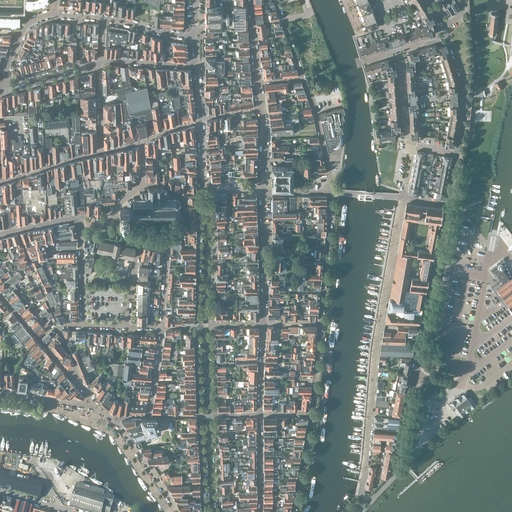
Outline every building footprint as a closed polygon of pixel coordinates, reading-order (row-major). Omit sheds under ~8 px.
[(51,0),(50,0),(25,0),(25,7),(27,9),(34,9),(38,9),(43,7),(47,4),(50,0),(51,0)] [(98,0),(98,11),(103,12),(104,2),(106,2),(106,0),(98,0)] [(314,0),(309,0),(319,26),(323,24),(314,0)] [(424,4),(421,0),(412,6),(413,8),(415,6),(416,9),(424,4)] [(368,1),(354,6),(356,12),(370,6),(368,1)] [(455,2),(450,5),(454,12),(459,8),(455,2)] [(416,9),(418,12),(416,13),(417,15),(427,9),(424,4),(416,9)] [(449,15),(454,12),(450,5),(445,8),(449,15)] [(206,11),(206,16),(206,21),(206,26),(205,31),(221,31),(222,6),(206,6),(206,11)] [(246,6),(233,6),(234,29),(247,29),(247,23),(247,11),(246,6)] [(370,6),(356,12),(358,17),(372,11),(370,6)] [(420,15),(422,18),(429,13),(427,9),(417,15),(418,17),(420,15)] [(372,11),(358,17),(360,22),(374,16),(372,11),(373,11),(372,11)] [(271,15),(270,16),(270,18),(269,19),(269,22),(271,21),(280,20),(276,12),(270,12),(271,15)] [(0,25),(17,26),(18,13),(0,13),(0,25)] [(422,18),(427,27),(432,24),(435,22),(431,15),(429,13),(422,18)] [(497,15),(491,14),(489,34),(495,35),(497,15)] [(172,20),(171,22),(171,27),(183,28),(184,16),(174,16),(170,16),(164,16),(160,16),(160,19),(166,20),(172,20)] [(374,16),(360,22),(362,27),(376,21),(374,16)] [(376,21),(362,27),(364,31),(368,30),(378,26),(376,21)] [(273,23),(274,28),(271,28),(272,32),(276,31),(283,30),(282,26),(280,22),(273,23)] [(55,23),(55,34),(63,35),(64,24),(61,24),(58,24),(55,23)] [(256,24),(257,32),(269,30),(269,27),(267,28),(266,24),(266,23),(264,24),(256,24)] [(428,27),(422,29),(425,37),(435,34),(432,24),(427,27),(428,27)] [(106,27),(105,46),(109,46),(110,42),(112,42),(114,42),(122,43),(124,43),(126,43),(128,30),(110,26),(110,28),(106,27)] [(420,39),(425,37),(422,29),(422,28),(420,29),(419,27),(417,27),(420,39)] [(248,30),(237,31),(237,34),(234,34),(234,39),(237,39),(238,42),(249,42),(248,30)] [(267,33),(269,33),(269,30),(257,32),(258,39),(268,37),(267,33)] [(409,30),(407,30),(411,42),(415,40),(413,31),(410,32),(409,30)] [(68,37),(68,41),(71,41),(71,44),(72,44),(76,44),(77,43),(77,37),(73,37),(74,33),(70,32),(70,34),(70,37),(68,37)] [(29,34),(27,38),(35,42),(37,37),(29,34)] [(391,39),(391,40),(389,40),(390,43),(394,42),(395,45),(397,45),(397,46),(401,44),(403,44),(406,43),(403,34),(395,37),(394,34),(392,35),(392,36),(392,37),(393,38),(393,39),(391,39)] [(395,45),(394,42),(390,43),(389,40),(389,39),(389,38),(389,37),(387,36),(385,37),(386,40),(379,42),(382,51),(384,50),(389,48),(389,47),(394,46),(395,45)] [(152,46),(151,49),(162,49),(164,51),(164,40),(152,37),(152,46)] [(269,38),(268,38),(258,39),(259,50),(271,48),(271,44),(269,44),(269,41),(274,40),(274,39),(276,39),(276,37),(273,37),(269,38)] [(376,52),(382,51),(379,42),(376,43),(375,40),(373,41),(376,52)] [(25,42),(23,47),(34,53),(35,51),(31,49),(33,46),(25,42)] [(365,43),(363,44),(367,55),(371,54),(369,45),(366,46),(365,43)] [(62,46),(62,50),(64,54),(66,62),(67,61),(76,60),(77,46),(76,46),(76,44),(72,44),(72,46),(70,46),(68,46),(68,47),(62,46)] [(439,53),(438,47),(436,44),(426,47),(429,56),(434,55),(433,54),(439,53)] [(446,45),(438,47),(439,53),(440,58),(449,55),(448,52),(446,45)] [(51,53),(45,55),(49,67),(55,65),(56,64),(57,56),(57,49),(55,49),(54,47),(50,48),(51,53)] [(22,48),(20,53),(27,56),(28,56),(30,57),(33,58),(34,57),(28,54),(30,52),(22,48)] [(114,48),(113,57),(121,58),(122,48),(114,48)] [(275,48),(271,48),(259,50),(260,50),(260,56),(268,55),(267,52),(272,51),(271,51),(275,50),(275,48)] [(421,49),(417,50),(419,59),(422,58),(423,61),(425,60),(421,49)] [(123,50),(123,58),(126,58),(135,58),(135,51),(126,50),(123,50)] [(170,54),(166,54),(166,61),(171,61),(176,62),(177,62),(186,62),(186,57),(189,57),(189,50),(187,50),(186,50),(170,50),(170,54)] [(415,60),(419,59),(417,50),(414,51),(407,53),(409,60),(407,61),(407,63),(410,63),(415,62),(415,61),(415,60)] [(164,52),(153,51),(153,60),(159,60),(160,60),(166,61),(166,54),(164,52)] [(241,57),(241,61),(243,61),(249,61),(249,57),(249,51),(238,51),(239,57),(241,57)] [(18,58),(16,60),(20,62),(27,60),(27,59),(26,59),(27,56),(20,53),(18,58)] [(57,56),(56,64),(57,64),(66,62),(64,54),(58,56),(57,56)] [(225,73),(225,61),(224,61),(216,61),(216,57),(206,57),(205,67),(206,67),(206,71),(206,73),(216,73),(225,73)] [(389,59),(382,61),(379,62),(382,71),(387,69),(392,69),(389,59)] [(243,61),(241,61),(235,62),(235,72),(250,71),(250,62),(243,62),(243,61)] [(383,73),(382,71),(379,62),(374,63),(377,72),(380,71),(381,74),(383,73)] [(415,68),(415,62),(410,63),(407,63),(406,63),(406,71),(406,74),(416,73),(415,68)] [(371,77),(373,76),(369,65),(364,67),(367,75),(370,74),(371,77)] [(151,108),(150,102),(149,97),(147,88),(133,91),(130,79),(129,72),(129,73),(128,67),(120,67),(121,73),(121,72),(122,80),(123,82),(124,92),(124,94),(126,93),(136,131),(136,133),(136,132),(137,136),(138,136),(139,137),(149,135),(156,132),(151,108)] [(137,73),(137,77),(142,77),(145,77),(144,73),(143,73),(143,69),(137,68),(137,73)] [(396,68),(392,69),(387,69),(387,75),(387,80),(397,79),(396,74),(396,68)] [(164,69),(156,69),(158,88),(165,87),(165,83),(164,69)] [(184,70),(177,70),(178,81),(178,84),(182,84),(185,83),(184,70)] [(86,84),(88,84),(89,87),(95,87),(94,72),(80,76),(80,81),(86,82),(86,84)] [(273,76),(272,72),(263,73),(264,80),(270,80),(273,79),(273,76)] [(56,96),(55,83),(48,85),(49,93),(50,99),(53,98),(54,100),(59,100),(62,99),(62,95),(58,95),(56,96)] [(115,86),(115,83),(114,83),(103,84),(103,95),(115,94),(115,86)] [(266,92),(275,91),(278,90),(278,93),(289,92),(288,86),(288,83),(265,85),(266,92)] [(449,101),(453,101),(453,97),(457,96),(457,94),(458,94),(457,88),(458,88),(458,85),(448,86),(448,91),(449,91),(449,95),(446,95),(446,98),(448,97),(449,97),(449,99),(449,101)] [(211,97),(215,97),(215,91),(214,91),(214,86),(205,87),(205,96),(205,97),(211,96),(211,97)] [(410,101),(410,104),(413,104),(413,99),(416,99),(417,99),(418,99),(419,99),(420,98),(420,97),(417,97),(417,88),(408,89),(408,97),(409,97),(410,101)] [(136,133),(136,131),(126,93),(124,94),(124,92),(117,93),(117,95),(118,95),(120,103),(119,103),(120,117),(120,124),(122,143),(138,137),(137,136),(136,132),(136,133)] [(183,94),(184,94),(185,101),(193,100),(192,93),(183,94)] [(169,126),(176,125),(173,98),(173,96),(166,97),(167,98),(167,101),(170,101),(170,104),(160,106),(162,118),(164,128),(169,126)] [(276,102),(276,100),(279,99),(279,101),(285,100),(285,96),(279,97),(267,98),(268,105),(268,106),(281,104),(281,102),(276,102)] [(458,103),(457,103),(457,99),(457,96),(453,97),(453,101),(449,101),(448,101),(446,101),(447,104),(449,103),(449,107),(450,112),(459,111),(459,108),(458,103)] [(81,113),(95,114),(95,97),(80,97),(81,113)] [(175,97),(173,98),(176,125),(182,123),(180,108),(180,107),(177,107),(177,103),(176,103),(175,97)] [(418,103),(416,103),(416,101),(416,99),(413,99),(413,104),(410,104),(410,106),(409,106),(409,112),(409,114),(418,114),(418,109),(418,105),(421,105),(420,103),(420,102),(418,103)] [(182,108),(183,108),(186,108),(186,109),(187,109),(189,109),(194,108),(193,100),(185,101),(186,105),(180,106),(180,107),(180,108),(182,108)] [(150,102),(151,108),(156,132),(162,129),(160,118),(159,107),(158,101),(150,102)] [(219,113),(218,106),(218,104),(217,102),(214,102),(210,102),(212,114),(219,113)] [(104,130),(105,129),(105,131),(111,131),(111,130),(112,130),(112,123),(112,124),(116,124),(116,104),(103,104),(104,119),(104,122),(104,130)] [(268,113),(269,113),(281,111),(282,111),(281,104),(268,106),(268,113)] [(334,149),(334,147),(336,146),(338,145),(339,143),(340,141),(341,139),(341,136),(342,136),(342,133),(343,132),(342,127),(344,126),(342,120),(344,120),(343,114),(345,113),(343,107),(319,113),(328,152),(335,150),(334,149)] [(183,108),(182,108),(180,108),(182,123),(190,121),(189,114),(187,114),(185,115),(184,112),(183,108)] [(269,113),(270,121),(283,119),(283,117),(282,117),(281,111),(269,113)] [(75,155),(81,153),(80,134),(80,113),(72,114),(73,125),(73,126),(75,155)] [(64,117),(64,120),(47,121),(48,127),(60,126),(60,127),(66,127),(68,127),(67,120),(67,114),(62,114),(62,117),(64,117)] [(227,119),(224,119),(225,128),(223,128),(223,130),(226,130),(232,130),(232,129),(232,122),(232,116),(227,117),(227,119)] [(256,118),(248,119),(240,120),(241,124),(240,124),(240,122),(237,123),(237,120),(232,121),(233,128),(236,127),(236,126),(237,126),(245,125),(257,124),(257,118),(256,118)] [(270,121),(270,127),(293,125),(294,125),(293,125),(293,123),(298,123),(299,123),(298,118),(292,118),(287,119),(283,119),(270,121)] [(214,129),(214,127),(212,127),(212,120),(207,121),(206,122),(206,130),(206,131),(212,130),(212,131),(214,131),(215,130),(215,129),(214,129)] [(399,120),(390,120),(391,130),(397,131),(400,130),(400,125),(399,120)] [(95,123),(89,123),(88,123),(88,130),(89,130),(89,152),(97,151),(96,131),(95,123)] [(29,127),(30,131),(28,131),(29,145),(28,145),(28,148),(29,148),(30,169),(39,166),(35,127),(35,125),(33,125),(33,127),(29,127)] [(270,127),(271,134),(273,134),(273,136),(278,136),(278,134),(297,132),(297,128),(293,128),(293,125),(270,127)] [(195,136),(194,126),(188,127),(190,148),(196,148),(196,143),(195,136)] [(38,127),(35,127),(39,166),(45,164),(43,129),(39,129),(38,127)] [(70,157),(69,135),(68,127),(45,129),(45,132),(52,132),(52,136),(58,135),(59,145),(60,160),(70,157)] [(187,148),(190,148),(188,127),(182,129),(183,139),(183,141),(188,141),(188,142),(187,142),(187,148)] [(4,129),(0,128),(0,138),(0,139),(0,147),(1,154),(1,164),(2,170),(2,177),(10,175),(9,156),(5,156),(5,147),(8,146),(7,128),(4,129)] [(376,132),(376,135),(376,141),(387,140),(386,131),(378,132),(377,128),(376,128),(376,132)] [(419,129),(410,130),(411,132),(411,140),(417,140),(420,140),(420,139),(423,139),(423,137),(420,138),(419,129)] [(89,152),(89,130),(88,130),(81,131),(82,153),(89,152)] [(176,130),(169,132),(170,144),(173,144),(178,143),(177,140),(176,130)] [(397,133),(397,131),(391,130),(386,131),(387,140),(397,139),(397,133)] [(166,160),(168,160),(167,152),(172,152),(170,144),(169,132),(163,134),(164,146),(164,148),(166,160)] [(30,169),(29,148),(28,148),(28,145),(21,145),(21,135),(18,136),(18,140),(19,140),(19,142),(20,172),(30,169)] [(219,142),(219,136),(215,136),(207,137),(207,140),(208,144),(217,143),(219,142)] [(442,144),(441,146),(445,146),(445,147),(448,147),(453,148),(454,143),(455,138),(447,136),(445,144),(442,144)] [(156,160),(156,155),(159,155),(159,154),(156,137),(150,141),(152,153),(153,157),(153,161),(156,160)] [(258,147),(258,141),(242,142),(242,141),(241,141),(241,139),(237,140),(238,144),(242,144),(242,148),(243,148),(258,147)] [(10,175),(20,172),(19,142),(13,142),(14,156),(9,156),(10,175)] [(285,157),(284,152),(289,152),(289,148),(295,148),(295,145),(290,145),(271,146),(271,158),(284,158),(285,160),(292,160),(292,158),(286,158),(286,157),(285,157)] [(209,156),(210,161),(211,167),(227,165),(229,165),(229,159),(227,159),(226,155),(225,147),(220,148),(209,149),(209,156)] [(416,157),(423,158),(423,159),(424,159),(424,156),(428,156),(428,160),(432,161),(433,154),(424,153),(416,151),(415,157),(416,157)] [(110,153),(104,154),(105,177),(105,185),(112,185),(112,181),(112,175),(114,174),(114,166),(114,165),(111,165),(110,153)] [(93,157),(86,158),(88,180),(90,194),(87,194),(86,196),(91,196),(91,198),(94,198),(95,198),(95,194),(94,189),(94,180),(93,157)] [(188,163),(188,166),(196,165),(196,160),(186,161),(185,157),(183,157),(184,164),(185,163),(188,163)] [(80,160),(75,161),(78,177),(82,176),(83,181),(85,194),(87,194),(90,194),(88,180),(86,158),(80,160)] [(238,171),(242,171),(257,171),(257,170),(257,158),(245,158),(245,168),(243,168),(243,167),(242,167),(238,167),(238,169),(238,171)] [(75,161),(70,162),(70,163),(73,180),(74,184),(76,184),(79,184),(78,181),(78,177),(75,161)] [(428,165),(425,164),(422,163),(415,162),(414,167),(421,169),(422,166),(428,168),(427,170),(430,170),(431,165),(429,165),(428,165)] [(54,167),(55,185),(56,187),(62,186),(63,191),(68,190),(68,183),(68,185),(69,185),(69,181),(67,164),(54,167)] [(318,173),(326,173),(324,164),(318,164),(317,164),(318,173)] [(312,165),(303,165),(303,174),(311,174),(311,173),(312,173),(312,165)] [(47,170),(46,171),(47,194),(52,194),(52,187),(51,187),(51,185),(55,185),(54,167),(47,170)] [(293,167),(272,167),(272,189),(293,189),(293,167)] [(129,174),(124,174),(124,177),(125,180),(125,189),(131,188),(134,181),(140,170),(133,170),(129,170),(129,174)] [(18,226),(28,224),(40,221),(47,219),(46,204),(45,189),(38,189),(38,188),(35,189),(34,189),(34,187),(31,187),(31,182),(31,175),(22,178),(22,179),(23,186),(22,186),(23,195),(22,195),(22,197),(22,202),(16,203),(16,205),(16,206),(18,226)] [(189,182),(186,183),(186,184),(189,184),(196,184),(196,175),(189,175),(189,182)] [(71,197),(64,198),(65,214),(68,214),(72,213),(77,213),(85,214),(85,205),(84,194),(85,194),(83,181),(82,176),(78,177),(78,181),(79,184),(76,184),(74,184),(69,185),(70,194),(71,197)] [(14,181),(16,203),(22,202),(22,197),(22,195),(21,179),(14,181)] [(8,182),(0,184),(0,213),(1,213),(3,229),(11,227),(11,223),(11,220),(10,210),(10,206),(10,201),(8,182)] [(112,185),(105,185),(105,196),(110,195),(110,197),(112,197),(112,199),(114,199),(114,198),(119,197),(118,191),(118,190),(117,184),(112,185)] [(189,187),(186,187),(186,193),(190,193),(197,192),(196,184),(189,184),(189,187)] [(417,192),(418,188),(410,187),(409,193),(418,194),(418,195),(419,195),(420,192),(417,192)] [(180,201),(178,198),(176,197),(171,197),(171,195),(168,195),(168,191),(163,189),(156,189),(148,189),(148,192),(144,192),(139,192),(140,198),(133,198),(134,199),(128,200),(128,209),(120,209),(120,218),(130,218),(131,218),(144,218),(144,222),(149,222),(149,218),(175,217),(178,217),(180,214),(180,211),(178,208),(179,207),(179,206),(180,204),(180,201)] [(52,194),(47,194),(48,204),(52,204),(57,203),(56,194),(52,194)] [(272,218),(283,219),(295,219),(295,223),(295,226),(295,227),(295,231),(303,231),(303,226),(301,227),(301,218),(303,219),(303,216),(302,215),(302,212),(299,212),(295,212),(295,196),(294,196),(284,196),(273,196),(273,200),(272,212),(272,218)] [(315,206),(314,200),(315,200),(315,196),(303,196),(303,201),(308,201),(308,205),(303,205),(303,212),(306,212),(309,212),(309,211),(306,211),(306,207),(308,206),(314,206),(315,206)] [(326,196),(315,196),(315,200),(314,200),(315,206),(317,206),(326,206),(326,200),(326,196)] [(246,211),(256,211),(256,199),(245,199),(245,204),(239,204),(237,205),(237,211),(246,211)] [(422,308),(425,293),(426,292),(428,279),(427,279),(428,279),(433,256),(439,224),(440,224),(441,220),(443,208),(427,206),(406,204),(403,219),(400,236),(397,253),(390,298),(387,312),(385,322),(419,324),(421,314),(422,308)] [(227,216),(226,206),(215,207),(216,216),(227,216)] [(187,230),(196,230),(196,222),(190,221),(190,227),(187,227),(184,226),(184,229),(185,229),(187,229),(187,230)] [(54,226),(56,239),(57,240),(66,239),(71,238),(71,239),(77,238),(74,225),(69,226),(68,223),(54,226)] [(36,257),(38,257),(39,261),(48,259),(45,247),(44,247),(44,245),(57,242),(57,240),(56,239),(54,226),(26,232),(29,241),(27,242),(28,246),(26,247),(30,258),(36,256),(36,257)] [(272,239),(272,244),(279,244),(279,245),(283,245),(284,245),(284,244),(287,243),(286,239),(285,239),(284,237),(291,237),(291,231),(287,231),(286,232),(283,232),(283,231),(279,231),(279,233),(272,233),(273,237),(272,237),(272,239)] [(321,237),(320,241),(321,241),(320,246),(315,245),(314,250),(324,250),(325,241),(324,237),(324,236),(326,236),(326,231),(325,231),(311,231),(307,231),(307,237),(321,237)] [(20,233),(26,247),(28,246),(27,242),(29,241),(26,232),(20,233)] [(230,246),(237,246),(258,245),(258,233),(246,233),(236,234),(236,240),(235,240),(235,245),(230,246)] [(19,255),(25,253),(18,234),(11,236),(13,245),(14,247),(16,247),(19,255)] [(181,234),(178,234),(177,235),(177,236),(173,236),(173,238),(171,238),(171,242),(181,242),(181,241),(181,234)] [(223,242),(226,241),(226,234),(217,234),(218,240),(217,245),(223,245),(223,242)] [(186,235),(186,238),(187,238),(187,241),(191,242),(191,245),(193,245),(193,247),(196,247),(196,245),(196,242),(196,235),(188,235),(186,235)] [(86,261),(89,262),(88,266),(85,266),(86,273),(91,273),(98,238),(92,237),(88,237),(87,237),(86,240),(85,242),(84,242),(84,243),(84,244),(85,245),(85,250),(85,257),(87,257),(86,261)] [(67,241),(66,239),(57,240),(57,242),(57,249),(77,248),(77,241),(67,241)] [(110,260),(117,261),(118,257),(118,255),(125,256),(125,257),(133,258),(135,248),(120,244),(121,243),(115,242),(114,243),(100,240),(97,251),(105,253),(112,254),(112,255),(111,255),(110,260)] [(148,249),(144,248),(141,260),(140,266),(147,267),(150,252),(151,249),(148,249)] [(151,249),(150,252),(147,267),(149,267),(151,260),(154,261),(156,251),(151,250),(152,250),(151,249)] [(174,251),(180,251),(180,249),(171,249),(171,256),(170,259),(179,259),(179,254),(174,254),(174,251)] [(323,259),(324,250),(314,250),(314,254),(316,254),(315,258),(323,259)] [(156,256),(155,263),(157,264),(157,263),(162,264),(162,263),(163,255),(163,253),(163,252),(157,251),(157,252),(157,256),(156,256)] [(70,253),(57,253),(57,263),(58,263),(77,263),(77,252),(70,252),(70,253)] [(222,258),(224,258),(224,259),(233,258),(232,252),(217,252),(217,256),(217,259),(217,264),(222,264),(222,258)] [(14,265),(16,264),(19,263),(20,263),(27,260),(25,254),(18,257),(19,260),(13,262),(14,265)] [(36,258),(36,257),(36,256),(30,258),(32,262),(34,268),(42,265),(43,265),(42,262),(42,261),(38,263),(37,258),(36,258)] [(273,256),(272,269),(283,269),(284,265),(286,265),(286,263),(289,263),(289,260),(284,260),(284,257),(274,256),(273,256)] [(27,260),(20,263),(19,263),(20,266),(17,267),(18,269),(21,268),(29,265),(27,260)] [(323,262),(317,261),(314,261),(308,260),(308,264),(314,265),(316,265),(316,267),(317,267),(317,274),(322,274),(323,263),(323,262)] [(501,279),(490,287),(506,308),(511,303),(511,279),(511,278),(510,279),(503,270),(506,268),(501,262),(490,270),(495,277),(497,275),(501,279)] [(226,264),(222,264),(217,264),(217,274),(227,274),(227,268),(226,268),(226,264)] [(246,274),(249,274),(251,274),(258,274),(258,264),(246,264),(246,274)] [(34,268),(35,270),(37,274),(44,271),(46,271),(45,268),(43,269),(42,267),(42,265),(34,268)] [(30,266),(25,268),(26,270),(25,271),(26,273),(27,275),(33,273),(32,270),(30,266)] [(77,278),(77,269),(73,269),(73,270),(68,270),(68,269),(61,269),(61,271),(61,278),(70,278),(77,278)] [(0,283),(11,276),(9,273),(8,272),(2,275),(1,274),(0,271),(0,283)] [(0,283),(0,289),(5,295),(16,287),(15,285),(21,280),(20,278),(22,276),(19,272),(11,277),(11,276),(0,283)] [(195,273),(190,273),(190,275),(191,275),(191,276),(182,276),(179,276),(179,280),(175,280),(175,283),(180,283),(182,283),(182,282),(195,282),(195,276),(195,273)] [(78,288),(77,278),(70,278),(61,278),(66,278),(66,286),(70,286),(70,288),(78,288)] [(41,284),(43,288),(51,285),(49,280),(48,281),(41,284)] [(138,282),(137,292),(138,292),(148,292),(149,292),(150,292),(151,280),(150,280),(147,280),(138,280),(137,281),(138,282)] [(303,291),(303,286),(304,286),(305,285),(306,284),(308,284),(313,284),(313,287),(315,287),(315,288),(314,288),(314,291),(320,291),(321,280),(306,280),(300,280),(299,284),(299,291),(303,291)] [(52,287),(56,285),(55,283),(51,285),(43,288),(45,293),(53,289),(52,287)] [(17,289),(16,287),(5,295),(9,300),(16,294),(14,291),(17,289)] [(78,299),(78,289),(70,289),(71,300),(78,299)] [(9,300),(12,303),(20,298),(18,296),(23,292),(22,290),(17,294),(16,294),(9,300)] [(52,291),(45,294),(51,307),(57,304),(58,304),(57,301),(55,294),(54,295),(52,291)] [(259,309),(259,302),(259,298),(258,293),(245,293),(245,297),(245,300),(241,300),(241,305),(238,305),(238,309),(245,309),(259,309)] [(20,298),(12,303),(18,310),(18,311),(24,306),(25,306),(24,305),(25,304),(28,302),(25,299),(23,300),(22,300),(20,298)] [(0,312),(1,313),(2,311),(6,315),(10,312),(2,303),(0,300),(0,312)] [(149,304),(147,303),(147,301),(138,301),(138,309),(149,309),(151,309),(152,307),(149,307),(149,304)] [(18,311),(21,314),(27,309),(29,308),(30,307),(28,305),(25,308),(24,306),(18,311)] [(178,307),(177,314),(181,314),(180,317),(186,317),(195,317),(195,313),(195,308),(187,308),(184,308),(181,308),(178,307)] [(30,312),(31,312),(29,308),(27,309),(21,314),(24,317),(30,312)] [(227,309),(220,309),(219,315),(216,315),(216,320),(225,320),(225,315),(227,315),(227,309)] [(31,312),(30,312),(24,317),(27,320),(32,316),(33,314),(35,313),(33,310),(31,312)] [(249,320),(259,320),(259,310),(246,310),(246,314),(250,314),(250,320),(249,320)] [(6,321),(9,324),(16,318),(12,313),(5,318),(2,320),(4,322),(6,321)] [(137,315),(137,324),(147,325),(147,319),(149,319),(149,315),(137,315)] [(37,320),(39,318),(38,316),(37,317),(35,319),(32,316),(27,320),(28,321),(31,325),(37,320)] [(175,325),(178,325),(178,320),(175,320),(174,318),(171,319),(171,316),(170,316),(170,325),(175,325)] [(195,319),(195,317),(186,317),(186,320),(178,320),(178,325),(182,325),(194,325),(195,319)] [(16,331),(22,325),(20,322),(16,318),(9,324),(12,327),(9,329),(12,333),(16,331)] [(38,321),(37,320),(31,325),(33,328),(43,320),(42,319),(38,321)] [(36,331),(42,326),(41,325),(45,322),(43,320),(33,328),(36,331)] [(46,330),(45,329),(50,324),(49,321),(46,324),(45,324),(43,326),(42,326),(36,331),(40,335),(46,330)] [(32,336),(23,326),(15,333),(8,336),(8,335),(6,335),(3,337),(5,342),(9,341),(10,344),(18,339),(21,342),(15,347),(16,348),(19,347),(19,346),(32,336)] [(418,327),(409,326),(404,326),(404,327),(403,333),(408,333),(408,334),(408,335),(412,336),(412,337),(412,338),(413,338),(416,339),(418,327)] [(268,327),(267,339),(277,339),(277,332),(274,332),(274,327),(268,327)] [(177,341),(177,339),(181,339),(181,334),(179,334),(179,329),(173,329),(172,341),(177,341)] [(86,332),(76,331),(71,331),(70,339),(75,339),(75,340),(81,341),(81,340),(85,340),(86,332)] [(383,332),(381,344),(405,345),(406,333),(391,333),(391,332),(383,332)] [(50,339),(51,338),(50,337),(51,336),(49,333),(43,338),(46,342),(48,345),(52,341),(50,339)] [(48,345),(51,349),(59,343),(63,340),(57,334),(54,336),(54,337),(55,338),(53,340),(52,341),(48,345)] [(125,351),(126,347),(126,346),(127,337),(125,337),(125,336),(120,335),(120,336),(116,335),(116,336),(115,336),(112,335),(112,340),(114,340),(114,342),(119,342),(119,344),(120,344),(120,345),(119,345),(119,348),(124,348),(124,350),(125,351)] [(142,350),(142,348),(134,347),(134,342),(135,335),(127,335),(127,344),(130,345),(130,346),(129,346),(127,363),(124,363),(124,364),(123,376),(123,379),(132,379),(132,372),(133,364),(137,364),(140,364),(141,355),(142,352),(142,350)] [(194,350),(194,346),(194,335),(186,335),(186,346),(181,346),(182,350),(183,350),(194,350)] [(249,344),(258,344),(258,335),(249,335),(249,344)] [(32,337),(32,336),(19,346),(21,349),(26,345),(27,347),(28,346),(30,349),(37,343),(32,337)] [(29,351),(24,356),(19,363),(30,370),(39,362),(42,358),(43,357),(42,356),(45,353),(38,343),(29,351)] [(69,355),(59,343),(51,349),(62,361),(69,355)] [(274,343),(274,344),(266,343),(266,352),(275,352),(275,343),(274,343)] [(249,344),(249,351),(248,351),(248,350),(245,350),(241,350),(241,353),(245,353),(247,353),(258,353),(258,344),(249,344)] [(412,357),(414,345),(405,345),(381,344),(380,355),(379,361),(385,362),(386,356),(408,357),(411,357),(412,357)] [(46,352),(45,353),(42,356),(43,357),(45,359),(46,361),(44,364),(44,365),(48,368),(53,361),(49,357),(46,352)] [(226,363),(226,357),(225,357),(225,353),(216,353),(217,362),(223,362),(223,363),(226,363)] [(69,355),(62,361),(63,362),(67,368),(68,368),(74,365),(70,358),(69,355)] [(75,360),(76,363),(90,358),(89,355),(87,356),(80,359),(75,360)] [(410,359),(411,357),(408,357),(408,358),(401,357),(400,364),(401,365),(401,366),(404,367),(403,372),(409,373),(411,363),(409,363),(410,359)] [(76,363),(78,366),(91,361),(90,358),(76,363)] [(78,366),(79,369),(92,364),(91,361),(78,366)] [(271,370),(272,370),(277,370),(277,368),(276,367),(273,366),(273,362),(265,361),(265,370),(271,370)] [(117,375),(123,376),(124,364),(112,363),(112,365),(110,374),(112,374),(117,375)] [(20,364),(15,370),(15,373),(20,374),(19,378),(17,389),(26,390),(28,380),(27,380),(28,375),(32,376),(33,372),(20,364)] [(94,367),(92,364),(79,369),(80,372),(94,367)] [(140,364),(137,364),(136,373),(152,375),(153,366),(146,365),(144,365),(140,364)] [(47,376),(51,378),(55,380),(62,372),(59,368),(57,365),(55,367),(57,370),(53,375),(51,373),(50,371),(47,369),(44,374),(47,376)] [(80,372),(81,375),(86,373),(95,370),(94,367),(80,372)] [(249,381),(257,381),(258,370),(248,371),(248,374),(250,374),(249,381)] [(5,373),(5,374),(4,374),(4,387),(15,389),(14,373),(5,373)] [(51,378),(50,381),(44,393),(56,395),(64,388),(60,384),(68,378),(63,373),(57,380),(59,382),(57,384),(55,382),(56,381),(55,380),(51,378)] [(86,373),(81,375),(85,385),(90,383),(89,382),(93,380),(91,376),(88,377),(86,373)] [(396,383),(391,382),(391,383),(392,383),(391,388),(405,391),(408,376),(397,374),(397,375),(396,380),(396,381),(396,383)] [(295,375),(290,375),(289,375),(287,375),(287,380),(287,381),(291,381),(291,386),(298,386),(298,382),(294,382),(294,376),(295,376),(295,375)] [(99,376),(90,383),(93,386),(95,387),(100,381),(99,379),(101,377),(99,376)] [(71,382),(68,378),(60,384),(64,388),(71,382)] [(37,392),(44,393),(50,381),(48,380),(48,381),(45,380),(42,384),(41,386),(37,392)] [(102,382),(100,381),(95,388),(99,392),(106,382),(104,380),(102,382)] [(96,397),(101,402),(108,391),(112,385),(106,381),(106,382),(99,392),(96,397)] [(71,382),(64,388),(56,395),(57,395),(65,397),(76,388),(71,382)] [(65,397),(72,398),(79,392),(76,388),(65,397)] [(405,393),(396,391),(394,390),(392,390),(391,396),(392,396),(393,396),(404,398),(405,393)] [(114,394),(108,391),(101,402),(109,410),(114,400),(112,399),(114,396),(113,395),(114,394)] [(450,404),(449,404),(450,405),(450,406),(450,405),(454,410),(454,411),(455,411),(459,417),(460,417),(465,413),(470,409),(471,409),(471,408),(476,405),(466,391),(466,392),(456,400),(455,399),(454,399),(455,400),(450,404)] [(124,403),(122,414),(129,414),(130,401),(130,400),(129,400),(130,395),(131,393),(127,392),(127,394),(126,393),(124,403)] [(114,399),(114,400),(109,410),(113,414),(114,414),(115,410),(116,407),(117,407),(118,400),(114,399)] [(226,402),(225,402),(225,399),(218,399),(218,413),(230,413),(230,406),(226,406),(226,402)] [(243,404),(243,399),(241,399),(241,400),(234,400),(235,412),(243,412),(243,404)] [(243,404),(246,404),(247,406),(248,406),(248,409),(256,409),(256,399),(243,399),(243,404)] [(114,414),(122,414),(124,403),(118,403),(117,411),(115,410),(114,414)] [(401,410),(391,408),(389,408),(388,415),(389,415),(390,414),(400,416),(401,410)] [(374,427),(398,429),(399,418),(375,416),(374,427)] [(127,428),(140,424),(140,419),(135,419),(122,421),(126,428),(127,428)] [(156,419),(140,419),(140,424),(127,428),(134,440),(135,440),(136,442),(136,444),(138,447),(140,447),(141,449),(143,448),(140,439),(146,437),(146,438),(161,432),(156,419)] [(380,442),(385,443),(385,450),(387,450),(393,452),(394,446),(395,441),(397,432),(391,431),(374,430),(372,444),(372,450),(376,450),(379,450),(380,442)] [(256,445),(256,432),(248,432),(247,432),(248,434),(248,435),(249,435),(249,438),(248,439),(247,445),(256,445)] [(286,464),(291,464),(300,464),(301,457),(302,450),(293,450),(293,457),(285,457),(279,457),(279,461),(279,463),(286,463),(286,464)] [(191,463),(191,466),(191,471),(199,471),(199,466),(199,463),(199,459),(188,460),(188,463),(191,463)] [(373,467),(370,467),(368,472),(377,474),(377,473),(376,473),(377,468),(376,468),(377,466),(374,466),(373,467)] [(246,472),(246,475),(242,475),(242,479),(246,479),(248,479),(256,479),(256,475),(256,470),(250,470),(248,470),(246,470),(246,472)] [(0,471),(0,487),(6,489),(7,487),(11,488),(11,490),(40,499),(44,484),(29,480),(15,476),(15,474),(11,473),(10,474),(0,471)] [(160,475),(164,482),(171,476),(172,475),(170,474),(169,474),(168,472),(166,472),(165,473),(164,472),(160,475)] [(182,483),(182,477),(182,475),(171,476),(164,482),(165,484),(166,484),(167,485),(182,483)] [(103,491),(77,483),(70,507),(86,511),(101,511),(102,511),(109,511),(114,498),(103,491)] [(338,511),(353,492),(349,489),(334,509),(338,511)] [(6,511),(8,503),(7,503),(7,501),(2,500),(0,509),(0,510),(4,511),(6,511)] [(8,503),(6,511),(13,511),(15,503),(10,502),(10,503),(8,503)] [(16,503),(14,511),(33,511),(35,508),(29,507),(22,505),(16,503)]
